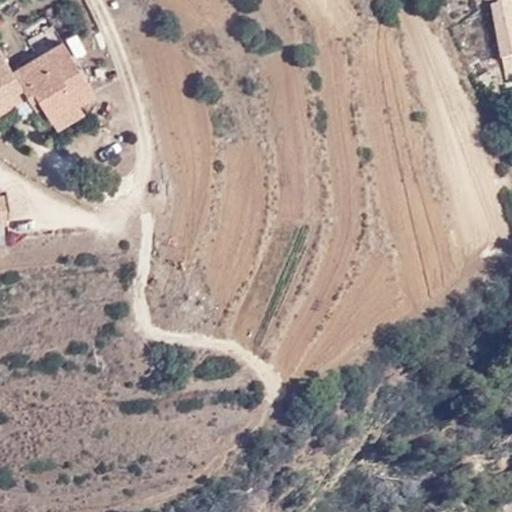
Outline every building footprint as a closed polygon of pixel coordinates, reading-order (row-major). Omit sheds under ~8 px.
[(511,0),(506,0),(503,3),(491,5),(506,81),(511,79),(511,0)] [(14,71),(0,48),(0,98),(23,85),(29,96),(37,109),(43,106),(51,118),(79,101),(95,91),(64,40),(14,71)] [(0,113),(29,96),(23,85),(0,98),(0,113)] [(85,111),(79,101),(51,118),(57,128),(85,111)] [(7,200),(0,200),(0,221),(9,221),(7,200)]
